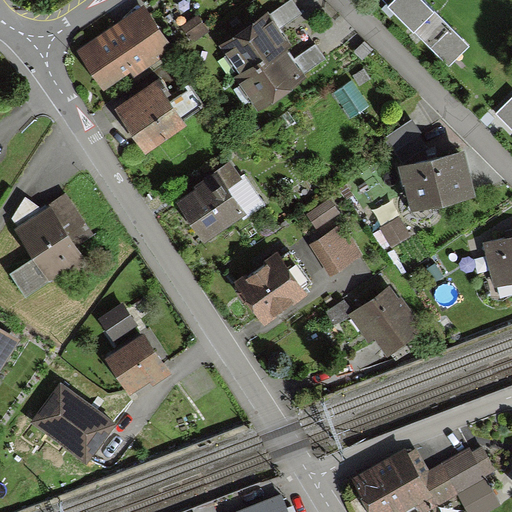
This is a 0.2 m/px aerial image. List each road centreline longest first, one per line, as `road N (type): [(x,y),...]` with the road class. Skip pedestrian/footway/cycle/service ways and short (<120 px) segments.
road 1 (residential): [(33,47),(303,472)]
road 2 (residential): [(347,0),(511,166)]
road 3 (residential): [(303,472),(511,398)]
